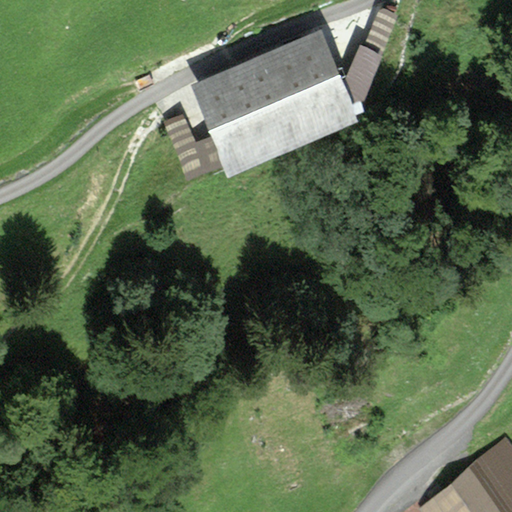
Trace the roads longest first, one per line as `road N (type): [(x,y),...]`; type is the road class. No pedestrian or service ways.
road 1 (unclassified): [(0,196),(55,168),(182,77),(366,0)]
road 2 (track): [(0,170),(20,163),(77,111),(157,75),(182,77),(235,29),(301,0)]
road 3 (track): [(166,87),(95,232),(34,319),(0,352)]
road 4 (unclassified): [(375,511),(477,409),(511,360)]
